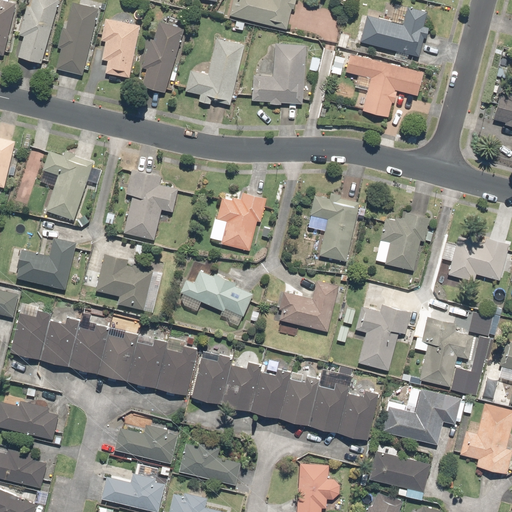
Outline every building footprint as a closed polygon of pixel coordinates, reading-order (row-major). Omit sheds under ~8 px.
[(0,0),(0,54),(2,55),(14,3),(7,1),(7,0),(0,0)] [(26,0),(17,31),(23,33),(17,58),(41,65),(58,3),(53,1),(52,0),(26,0)] [(232,0),(229,16),(285,28),(289,8),(293,9),(295,0),(294,0),(232,0)] [(81,75),(98,8),(70,1),(64,28),(60,27),(55,49),(60,50),(55,69),(81,75)] [(402,24),(366,15),(358,43),(418,58),(422,46),(418,44),(419,38),(424,39),(427,26),(423,25),(426,12),(406,7),(402,24)] [(358,16),(347,13),(344,26),(354,28),(358,16)] [(129,78),(139,26),(104,20),(100,43),(104,44),(101,59),(105,60),(103,73),(129,78)] [(165,96),(183,30),(157,22),(152,40),(147,38),(139,67),(145,69),(140,89),(165,96)] [(229,105),(243,44),(214,38),(206,74),(190,71),(186,91),(200,95),(198,101),(209,103),(210,100),(229,105)] [(301,105),(305,46),(268,44),(266,77),(252,76),(252,84),(248,84),(247,92),(251,93),(251,101),(269,102),(269,105),(280,106),(280,103),(301,105)] [(332,66),(342,69),(341,73),(369,80),(366,93),(360,91),(356,107),(389,116),(396,90),(416,95),(422,72),(346,52),(345,58),(335,55),(332,66)] [(320,58),(311,56),(308,71),(317,73),(320,58)] [(511,149),(511,97),(497,94),(491,118),(503,121),(502,125),(511,127),(511,140),(510,149),(511,149)] [(0,187),(4,188),(14,141),(0,137),(0,187)] [(62,156),(47,150),(37,180),(57,186),(48,212),(73,220),(92,163),(74,157),(75,154),(64,150),(62,156)] [(161,177),(131,169),(125,195),(131,196),(121,232),(153,240),(162,209),(171,212),(177,190),(158,185),(161,177)] [(319,258),(346,263),(355,217),(363,218),(365,208),(357,207),(358,204),(338,200),(339,195),(330,193),(329,198),(314,195),(307,227),(324,230),(319,258)] [(240,201),(222,196),(210,240),(250,250),(258,220),(261,221),(266,200),(242,194),(240,201)] [(403,220),(385,216),(375,262),(412,270),(418,240),(431,243),(434,232),(428,231),(431,217),(405,211),(403,220)] [(489,243),(458,236),(456,245),(444,242),(441,257),(449,259),(446,275),(473,281),(475,274),(501,280),(508,244),(489,240),(489,243)] [(16,248),(9,275),(64,288),(75,243),(52,238),(48,256),(16,248)] [(127,259),(102,254),(95,291),(119,296),(117,304),(158,312),(165,276),(125,268),(127,259)] [(196,283),(183,279),(178,292),(184,294),(180,304),(196,309),(198,302),(220,309),(219,314),(226,316),(224,323),(236,327),(240,315),(244,316),(251,294),(233,288),(235,282),(213,275),(213,276),(200,272),(196,283)] [(326,333),(334,303),(341,305),(345,287),(332,284),(315,279),(310,297),(283,290),(275,320),(280,321),(276,333),(287,335),(290,323),(326,333)] [(17,293),(0,288),(0,314),(11,317),(17,293)] [(355,304),(345,302),(335,341),(345,344),(355,304)] [(380,310),(360,306),(355,329),(365,331),(359,363),(388,369),(396,333),(404,335),(409,311),(381,305),(380,310)] [(38,361),(48,320),(50,313),(19,306),(8,354),(38,361)] [(48,320),(38,361),(68,368),(78,325),(80,319),(64,316),(62,324),(48,320)] [(454,323),(426,318),(421,341),(429,343),(421,379),(461,387),(465,368),(454,366),(456,355),(470,358),(475,336),(452,331),(454,323)] [(78,325),(68,368),(97,375),(106,334),(105,333),(107,324),(93,321),(92,328),(80,325),(78,325)] [(106,334),(97,375),(126,382),(136,341),(137,335),(123,331),(122,337),(106,334)] [(136,341),(126,382),(156,389),(165,351),(167,342),(154,339),(153,345),(138,342),(136,341)] [(511,345),(504,344),(499,367),(511,369),(511,387),(509,403),(511,403),(511,345)] [(165,351),(156,389),(185,396),(196,350),(183,346),(181,355),(165,351)] [(219,405),(230,365),(232,357),(220,354),(219,360),(201,356),(190,397),(219,405)] [(230,365),(219,405),(248,412),(258,371),(260,366),(248,363),(246,369),(230,365)] [(258,371),(248,412),(277,420),(288,379),(290,372),(276,369),(274,375),(260,372),(258,371)] [(288,379),(277,420),(307,427),(318,384),(319,380),(306,376),(304,384),(289,380),(288,379)] [(318,384),(307,427),(336,435),(347,392),(348,388),(332,384),(331,388),(319,385),(318,384)] [(457,425),(460,412),(472,414),(475,401),(462,398),(411,387),(407,406),(389,402),(382,432),(437,445),(442,421),(457,425)] [(347,392),(336,435),(366,443),(379,395),(364,391),(362,396),(347,392)] [(0,401),(0,426),(52,439),(57,414),(48,412),(49,407),(19,401),(18,405),(0,401)] [(511,426),(511,409),(484,402),(475,434),(463,430),(457,454),(476,459),(475,466),(507,474),(511,455),(511,450),(506,449),(511,426)] [(120,428),(114,449),(171,464),(179,434),(145,425),(143,434),(120,428)] [(184,441),(178,472),(235,484),(239,463),(216,458),(218,449),(184,441)] [(396,446),(377,442),(369,482),(407,489),(406,494),(420,497),(427,462),(394,456),(396,446)] [(0,450),(0,478),(40,488),(46,463),(36,460),(37,457),(6,449),(6,452),(0,450)] [(327,465),(300,462),(295,511),(320,511),(320,508),(325,509),(326,497),(331,498),(332,497),(333,497),(334,497),(335,496),(336,495),(337,494),(337,493),(338,492),(338,491),(338,490),(338,489),(338,488),(338,487),(338,486),(338,485),(337,484),(337,483),(336,483),(336,482),(335,482),(335,481),(334,481),(333,480),(332,480),(326,479),(327,465)] [(106,477),(100,499),(156,511),(163,485),(153,483),(154,478),(132,473),(129,482),(106,477)] [(0,511),(33,511),(37,504),(0,488),(0,511)] [(227,511),(228,511),(204,506),(206,497),(183,491),(182,494),(173,492),(167,511),(227,511)] [(400,511),(404,503),(379,492),(369,511),(368,511),(365,510),(364,511),(400,511)]
